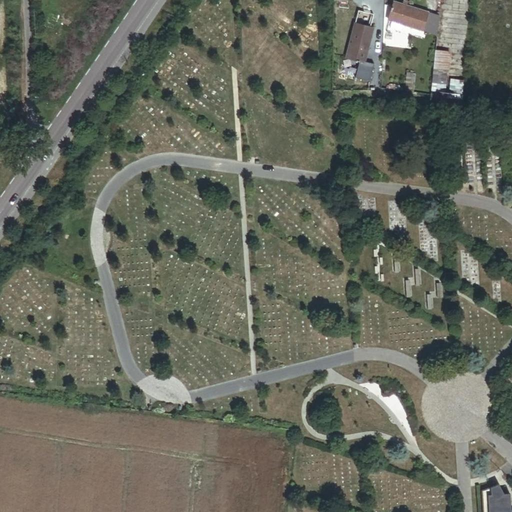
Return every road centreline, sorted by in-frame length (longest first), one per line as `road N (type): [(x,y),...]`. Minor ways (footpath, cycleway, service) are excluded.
road 1 (primary): [(51,142),(148,0)]
road 2 (residential): [(51,142),(29,116),(25,0)]
